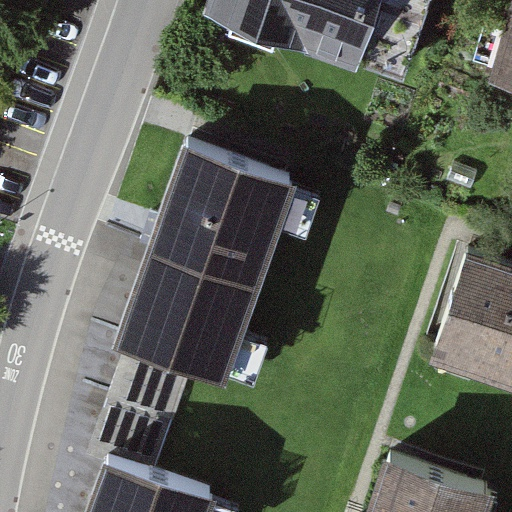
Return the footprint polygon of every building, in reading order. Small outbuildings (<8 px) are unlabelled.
[(230,0),(404,59),(424,0),(230,0)] [(511,2),(483,83),(511,93),(511,2)] [(289,179),(198,148),(129,350),(220,381),(289,179)] [(511,262),(453,241),(410,358),(511,395),(511,262)] [(201,511),(209,489),(118,458),(99,511),(201,511)] [(481,511),(489,488),(395,459),(378,511),(481,511)]
